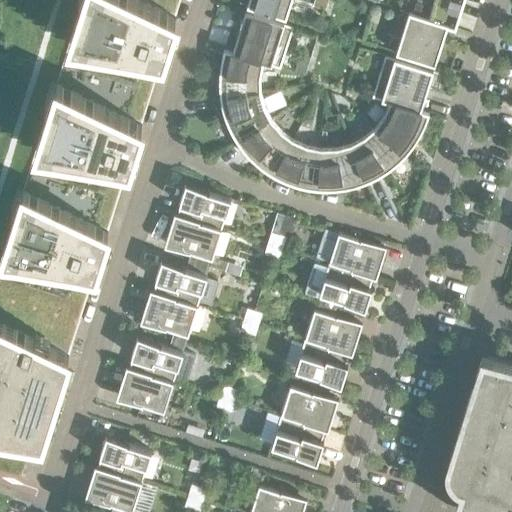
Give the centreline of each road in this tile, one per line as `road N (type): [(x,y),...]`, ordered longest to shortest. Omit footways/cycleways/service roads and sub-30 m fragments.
road 1 (residential): [(160,138),(43,511)]
road 2 (residential): [(424,239),(338,511)]
road 3 (residential): [(424,239),(237,183),(160,138)]
road 4 (residential): [(499,0),(424,239)]
road 5 (residential): [(411,511),(474,310)]
road 6 (residential): [(203,0),(160,138)]
